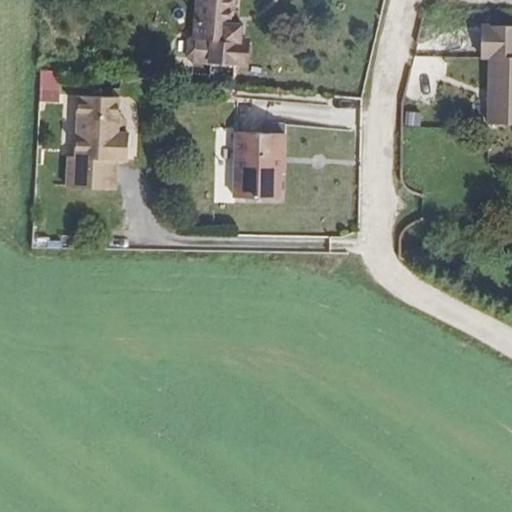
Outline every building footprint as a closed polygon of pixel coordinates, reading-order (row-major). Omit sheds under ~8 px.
[(242,65),(246,17),(235,15),(236,0),(199,0),(197,25),(186,31),(184,50),(193,59),(242,65)] [(511,23),(479,22),(479,55),(488,56),(487,120),(511,120),(511,23)] [(94,86),(94,70),(36,65),(35,96),(64,98),(64,84),(94,86)] [(128,156),(128,129),(117,129),(117,93),(78,93),(75,154),(68,155),(68,186),(116,186),(116,172),(116,156),(128,156)] [(286,158),(288,134),(260,131),(234,128),(229,193),(277,199),(280,158),(286,158)]
